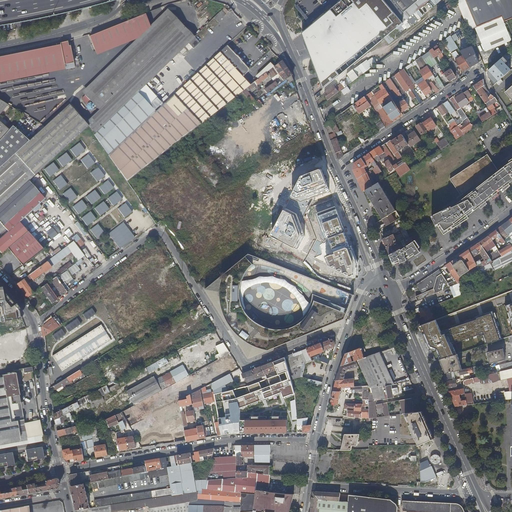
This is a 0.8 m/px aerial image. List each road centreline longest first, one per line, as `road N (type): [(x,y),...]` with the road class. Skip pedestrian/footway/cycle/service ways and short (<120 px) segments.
road 1 (residential): [(348,330),(240,363),(159,230),(32,325)]
road 2 (residential): [(59,470),(221,442),(316,439)]
road 3 (secondary): [(388,292),(475,493)]
road 4 (residential): [(333,167),(481,69)]
road 5 (secondary): [(264,12),(292,60),(333,167)]
road 6 (residential): [(475,493),(308,484)]
road 7 (secondary): [(511,209),(388,292)]
road 8 (residential): [(59,470),(32,325)]
road 9 (residential): [(0,46),(90,24),(127,0)]
